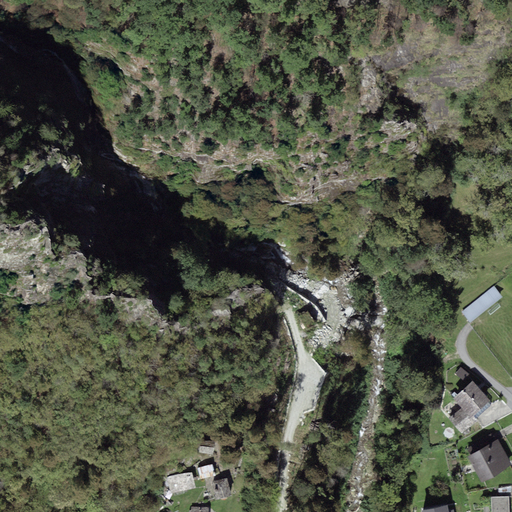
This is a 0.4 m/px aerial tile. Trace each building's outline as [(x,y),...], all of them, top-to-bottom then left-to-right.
[(502,297),(494,288),(463,312),(471,322),(502,297)] [(473,381),(453,398),(461,408),(470,418),(473,416),(490,401),(473,381)] [(470,418),(461,408),(449,419),(462,434),(477,421),(473,416),(470,418)] [(511,465),(497,440),(468,457),(483,483),(511,466),(511,465)] [(213,465),(198,469),(202,480),(216,476),(213,465)] [(192,472),(168,478),(172,494),(196,489),(192,472)] [(233,496),(227,479),(213,484),(219,501),(233,496)] [(508,511),(507,496),(491,497),(491,511),(508,511)] [(455,511),(454,508),(449,509),(448,503),(419,509),(419,511),(455,511)]
